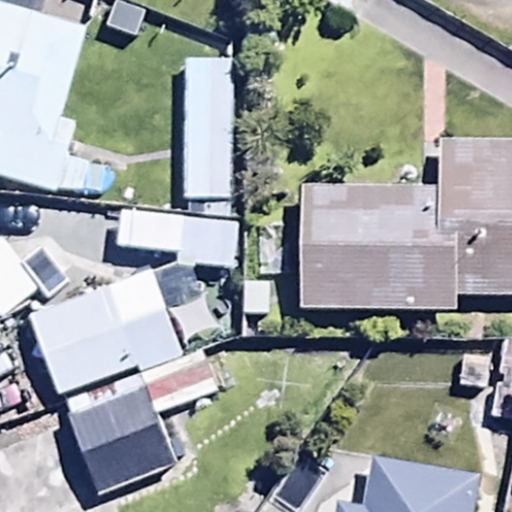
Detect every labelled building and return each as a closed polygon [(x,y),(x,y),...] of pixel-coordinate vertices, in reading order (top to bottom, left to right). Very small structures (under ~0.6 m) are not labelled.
[(0,180),(73,200),(83,165),(63,160),(72,126),(62,123),(87,30),(0,6),(0,180)] [(226,59),(182,59),(181,217),(225,217),(226,59)] [(297,309),(456,313),(456,294),(511,295),(511,145),(436,143),(434,191),(300,188),(297,309)] [(103,289),(26,318),(55,395),(132,366),(103,289)] [(173,467),(134,379),(59,412),(99,500),(173,467)] [(469,511),(475,479),(368,463),(362,509),(334,505),(332,511),(469,511)]
